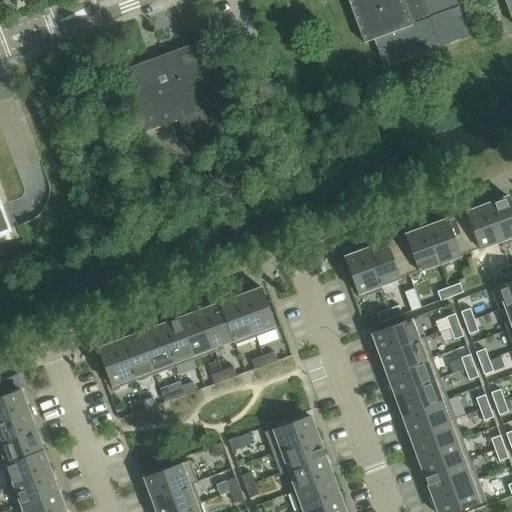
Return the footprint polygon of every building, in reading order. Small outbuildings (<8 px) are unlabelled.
[(384,68),(420,55),(470,37),(457,0),(347,0),(363,44),(374,40),(384,68)] [(159,59),(158,60),(133,69),(130,70),(129,68),(128,69),(133,84),(134,85),(135,85),(139,96),(132,99),(132,98),(130,99),(140,127),(143,133),(156,129),(179,120),(190,151),(215,142),(207,121),(226,113),(210,69),(205,71),(205,72),(202,73),(198,62),(199,61),(193,45),(192,46),(192,47),(162,58),(159,59)] [(50,95),(44,82),(36,85),(41,99),(50,95)] [(511,237),(511,206),(509,197),(487,205),(501,241),(511,237)] [(501,241),(487,205),(467,213),(474,231),(454,238),(460,256),(501,241)] [(0,206),(0,234),(9,231),(4,218),(0,206)] [(474,231),(467,213),(427,228),(440,264),(460,256),(454,238),(474,231)] [(440,264),(427,228),(386,243),(393,261),(413,253),(420,271),(440,264)] [(393,261),(386,243),(366,250),(381,291),(382,291),(380,286),(420,271),(413,253),(393,261)] [(366,250),(344,258),(359,299),(381,291),(366,250)] [(511,274),(511,272),(509,265),(498,269),(502,279),(511,274)] [(511,306),(511,282),(492,290),(499,311),(511,306)] [(463,293),(460,284),(449,288),(452,297),(463,293)] [(449,288),(437,292),(441,301),(452,297),(449,288)] [(262,289),(241,297),(256,337),(277,329),(262,289)] [(241,297),(221,304),(236,345),(256,337),(241,297)] [(221,304),(200,312),(215,352),(217,352),(215,347),(233,341),(235,345),(236,345),(221,304)] [(403,315),(399,306),(388,310),(391,320),(403,315)] [(507,331),(511,329),(511,306),(499,311),(507,331)] [(474,320),(470,309),(461,312),(465,324),(474,320)] [(388,310),(377,314),(380,324),(391,320),(388,310)] [(200,312),(180,319),(195,360),(215,352),(200,312)] [(460,326),(455,314),(446,318),(450,329),(460,326)] [(180,319),(160,327),(175,367),(195,360),(180,319)] [(418,340),(411,319),(372,334),(380,355),(425,338),(425,337),(418,340)] [(479,331),(474,320),(465,324),(469,335),(479,331)] [(454,340),(464,337),(460,326),(450,329),(454,340)] [(160,327),(140,334),(155,375),(175,367),(160,327)] [(140,334),(119,342),(134,382),(155,375),(140,334)] [(433,358),(425,338),(380,355),(388,375),(433,358)] [(119,342),(98,350),(113,390),(134,382),(119,342)] [(489,361),(485,349),(476,353),(480,364),(489,361)] [(266,366),(278,362),(274,352),(263,356),(266,366)] [(470,355),(461,358),(465,370),(475,366),(470,355)] [(255,370),(266,366),(263,356),(252,361),(255,370)] [(395,395),(440,379),(433,358),(388,375),(395,395)] [(494,372),(489,361),(480,364),(484,375),(494,372)] [(479,377),(475,366),(465,370),(469,381),(479,377)] [(226,381),(237,377),(234,367),(222,371),(226,381)] [(215,385),(226,381),(222,371),(211,376),(215,385)] [(403,416),(448,399),(440,379),(395,395),(403,416)] [(185,396),(197,392),(193,382),(182,386),(185,396)] [(174,400),(185,396),(182,386),(171,391),(174,400)] [(0,421),(28,411),(20,390),(0,397),(0,421)] [(504,401),(500,390),(491,393),(495,405),(504,401)] [(490,407),(485,395),(476,399),(480,410),(490,407)] [(145,411),(156,407),(153,397),(141,401),(145,411)] [(410,436),(455,419),(448,399),(403,416),(410,436)] [(134,415),(145,411),(141,401),(130,406),(134,415)] [(504,401),(495,405),(499,416),(509,412),(504,401)] [(493,418),(494,418),(490,407),(480,410),(484,421),(493,418)] [(0,444),(36,432),(28,411),(0,421),(0,444)] [(265,433),(273,454),(277,453),(318,438),(310,416),(269,431),(265,433)] [(418,456),(463,439),(455,419),(410,436),(418,456)] [(0,467),(43,452),(36,432),(0,444),(0,467)] [(500,436),(491,439),(495,451),(505,447),(500,436)] [(242,449),(238,437),(228,441),(232,452),(242,449)] [(273,454),(280,475),(285,473),(325,458),(318,438),(277,453),(273,454)] [(425,476),(470,460),(463,439),(418,456),(425,476)] [(223,443),(213,446),(217,458),(227,454),(223,443)] [(509,459),(509,458),(505,447),(495,451),(499,462),(509,459)] [(51,472),(43,452),(0,467),(0,469),(3,468),(10,487),(51,472)] [(281,475),(285,474),(292,493),(333,478),(325,458),(285,473),(280,475),(281,475)] [(433,497),(478,480),(470,460),(425,476),(433,497)] [(145,477),(153,499),(189,485),(198,482),(190,461),(181,464),(145,477)] [(58,492),(51,472),(10,487),(18,507),(58,492)] [(241,476),(245,487),(255,484),(251,473),(241,476)] [(226,482),(231,493),(240,489),(236,478),(226,482)] [(292,493),(299,511),(303,511),(340,498),(333,478),(292,493)] [(438,511),(456,511),(486,501),(478,480),(433,497),(438,511)] [(153,499),(157,511),(178,511),(196,506),(201,504),(194,485),(198,483),(198,482),(189,485),(153,499)] [(245,487),(250,499),(259,495),(255,484),(245,487)] [(231,493),(235,504),(244,501),(240,489),(231,493)] [(65,511),(58,492),(18,507),(19,511),(65,511)] [(345,511),(340,498),(303,511),(345,511)]
